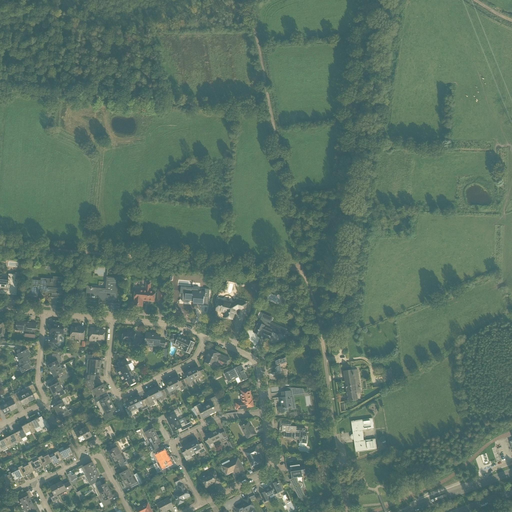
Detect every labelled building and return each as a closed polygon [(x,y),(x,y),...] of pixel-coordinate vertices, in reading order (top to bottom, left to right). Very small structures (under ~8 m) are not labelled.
[(10,281),(0,280),(0,293),(4,294),(4,292),(16,293),(17,282),(14,282),(15,275),(10,275),(10,281)] [(31,281),(30,290),(30,295),(39,296),(39,293),(51,294),(51,298),(57,298),(57,295),(60,295),(62,278),(53,277),(52,279),(40,278),(40,281),(31,281)] [(90,297),(99,298),(103,298),(102,302),(115,304),(117,279),(107,278),(105,290),(91,288),(91,287),(87,287),(86,293),(90,293),(90,297)] [(183,295),(182,302),(189,303),(190,301),(198,302),(197,304),(203,304),(204,297),(209,297),(210,289),(206,289),(205,293),(199,292),(199,290),(193,290),(186,289),(186,294),(186,295),(185,295),(183,295)] [(135,290),(135,294),(134,299),(135,299),(134,305),(142,306),(143,300),(154,301),(155,292),(135,290)] [(219,301),(217,306),(216,310),(225,313),(224,317),(233,319),(235,310),(238,308),(245,309),(246,304),(237,301),(232,304),(219,301)] [(255,328),(253,332),(261,336),(263,332),(265,333),(271,336),(273,331),(284,336),(287,331),(269,323),(270,322),(263,319),(261,324),(258,322),(255,328)] [(24,338),(29,338),(34,338),(36,323),(28,323),(28,322),(27,322),(27,323),(16,322),(15,331),(16,331),(17,331),(18,331),(23,331),(23,330),(25,331),(24,338)] [(50,324),(49,334),(51,334),(50,342),(55,343),(56,343),(57,334),(63,334),(66,334),(67,329),(63,328),(64,326),(50,324)] [(71,328),(70,333),(70,338),(75,338),(74,339),(83,340),(84,328),(79,327),(79,328),(71,328)] [(89,339),(98,340),(103,341),(104,331),(94,330),(95,328),(90,328),(89,339)] [(131,345),(132,345),(138,346),(139,338),(135,337),(136,332),(130,332),(130,333),(124,332),(123,341),(131,342),(131,345)] [(146,333),(145,338),(145,343),(153,344),(153,346),(160,347),(160,348),(165,348),(166,341),(160,340),(160,336),(152,335),(152,334),(146,333)] [(177,341),(175,345),(178,347),(179,349),(182,351),(185,352),(190,354),(195,343),(188,340),(187,341),(182,339),(182,338),(179,336),(177,341)] [(0,342),(0,346),(5,346),(6,346),(13,347),(16,347),(18,350),(21,349),(21,344),(14,343),(9,343),(2,342),(0,342)] [(18,361),(19,364),(29,359),(27,356),(30,355),(27,349),(22,352),(21,349),(18,350),(16,351),(18,354),(16,355),(19,360),(18,361)] [(208,356),(205,362),(210,364),(214,367),(215,366),(216,362),(218,360),(228,364),(230,360),(220,355),(209,350),(207,355),(208,356)] [(51,363),(47,365),(50,371),(60,366),(59,364),(62,362),(59,356),(58,354),(52,354),(52,359),(53,362),(52,363),(51,363)] [(88,355),(87,367),(100,369),(101,361),(96,361),(96,356),(88,355)] [(274,377),(279,378),(282,378),(281,373),(283,373),(283,368),(282,368),(282,366),(287,364),(285,358),(281,360),(280,359),(275,361),(276,367),(275,368),(276,373),(274,373),(274,377)] [(29,359),(19,364),(21,367),(19,368),(21,373),(30,369),(28,364),(30,363),(29,359)] [(121,368),(116,370),(120,377),(132,371),(126,360),(123,361),(118,364),(121,368)] [(237,367),(224,374),(228,382),(232,380),(231,379),(237,375),(238,376),(239,378),(241,382),(243,381),(247,379),(243,371),(244,371),(241,365),(237,367)] [(58,375),(59,378),(60,377),(60,378),(68,374),(65,367),(61,369),(60,366),(50,371),(54,377),(58,375)] [(87,367),(85,380),(94,381),(94,376),(99,376),(100,369),(87,367)] [(194,368),(191,370),(195,379),(199,377),(201,381),(207,378),(204,371),(201,373),(198,367),(195,368),(194,368)] [(390,368),(382,371),(383,374),(385,381),(394,378),(393,375),(392,375),(390,368)] [(188,380),(185,381),(188,388),(194,385),(192,381),(195,379),(191,370),(187,371),(188,372),(185,374),(188,380)] [(357,370),(344,371),(348,402),(358,400),(357,394),(361,393),(357,370)] [(132,371),(120,377),(123,384),(128,381),(130,386),(137,382),(132,371)] [(53,385),(49,387),(52,393),(62,388),(60,385),(63,384),(60,378),(60,377),(59,378),(53,381),(54,384),(53,385)] [(175,378),(172,380),(176,389),(180,387),(182,391),(188,388),(185,381),(182,382),(179,377),(175,378)] [(85,381),(94,398),(101,394),(106,392),(102,385),(98,387),(96,383),(95,383),(94,381),(85,380),(85,381)] [(168,382),(165,384),(168,390),(165,391),(169,398),(174,394),(172,391),(176,389),(172,380),(168,381),(168,382)] [(28,387),(22,390),(28,402),(29,402),(32,401),(31,401),(34,399),(35,399),(32,394),(31,393),(36,391),(33,385),(28,387)] [(156,388),(152,390),(157,399),(160,397),(162,401),(168,398),(165,391),(162,393),(159,387),(156,388)] [(59,397),(60,400),(65,398),(69,396),(66,389),(63,391),(62,388),(52,393),(55,399),(59,397)] [(22,390),(13,395),(16,401),(19,400),(19,401),(22,406),(22,405),(25,404),(28,403),(27,403),(28,402),(22,390)] [(149,400),(146,401),(149,407),(155,404),(153,401),(157,399),(152,390),(149,392),(146,394),(149,400)] [(239,403),(240,409),(245,409),(244,408),(253,406),(253,401),(252,401),(250,391),(247,392),(246,390),(241,390),(242,395),(243,402),(239,403)] [(291,391),(286,392),(281,392),(282,398),(280,398),(281,406),(278,407),(279,413),(288,412),(287,408),(291,408),(289,397),(292,397),(291,391)] [(94,398),(100,409),(111,403),(108,396),(104,399),(101,394),(94,398)] [(10,402),(6,403),(10,411),(11,411),(11,412),(14,410),(13,410),(16,408),(16,409),(16,408),(14,404),(14,403),(13,403),(16,401),(13,395),(8,398),(10,402)] [(136,398),(133,400),(137,409),(138,409),(141,407),(143,411),(149,407),(146,401),(143,403),(140,397),(137,398),(136,398)] [(209,404),(206,406),(210,415),(210,414),(217,411),(214,405),(217,404),(218,405),(214,397),(208,400),(209,404)] [(57,405),(53,407),(56,413),(66,408),(65,406),(68,404),(65,398),(60,400),(57,401),(59,404),(57,405)] [(137,409),(133,400),(129,401),(130,402),(126,404),(129,409),(126,411),(129,417),(136,414),(135,412),(139,410),(138,409),(137,409)] [(0,401),(0,408),(1,408),(1,410),(4,415),(4,414),(7,413),(10,412),(10,411),(6,403),(3,405),(1,401),(0,401)] [(111,403),(100,409),(105,420),(113,416),(111,412),(115,410),(111,403)] [(210,415),(206,406),(202,408),(200,404),(194,407),(198,415),(197,413),(200,412),(203,418),(210,415)] [(66,408),(56,413),(59,419),(64,417),(65,420),(74,416),(71,409),(68,411),(66,408)] [(170,425),(179,421),(177,417),(181,415),(177,409),(169,413),(170,413),(171,413),(172,415),(167,418),(170,425)] [(47,428),(49,427),(45,419),(43,420),(41,417),(38,418),(37,416),(33,418),(34,420),(31,422),(36,431),(37,433),(41,430),(40,428),(46,426),(47,428)] [(356,453),(361,452),(377,450),(375,439),(364,441),(362,431),(374,429),(372,418),(351,422),(353,432),(354,432),(354,434),(353,434),(352,434),(352,435),(351,435),(351,436),(350,436),(350,437),(350,438),(351,439),(352,440),(353,440),(355,440),(355,442),(354,442),(356,453)] [(21,427),(22,430),(23,430),(25,434),(30,431),(31,433),(36,431),(31,422),(29,423),(28,421),(23,423),(24,425),(21,427)] [(179,421),(170,425),(174,432),(178,430),(179,429),(181,432),(179,432),(180,433),(187,429),(185,425),(185,424),(184,422),(181,424),(179,421)] [(83,429),(81,430),(86,439),(92,436),(89,432),(92,431),(88,422),(82,425),(83,429)] [(242,427),(244,431),(246,436),(245,436),(247,440),(255,436),(254,433),(255,432),(250,422),(242,427)] [(148,426),(140,430),(142,434),(146,441),(157,435),(156,435),(157,434),(155,431),(155,432),(153,429),(150,430),(148,426)] [(282,426),(281,432),(284,432),(284,437),(288,438),(299,439),(299,443),(307,444),(308,432),(305,432),(306,429),(302,429),(296,428),(296,427),(291,426),(287,426),(282,426)] [(86,439),(81,430),(78,431),(76,428),(70,431),(74,440),(78,438),(80,443),(86,439)] [(15,433),(13,434),(18,444),(22,441),(21,439),(26,437),(25,434),(23,430),(22,430),(20,431),(19,429),(14,431),(15,433)] [(219,429),(213,432),(217,441),(221,439),(222,443),(229,440),(227,436),(225,432),(224,432),(225,433),(222,435),(222,433),(219,429)] [(205,442),(207,446),(209,450),(215,447),(213,443),(217,441),(213,432),(206,436),(208,440),(209,442),(206,443),(205,442)] [(5,438),(3,439),(8,448),(13,446),(18,444),(17,442),(13,434),(10,436),(9,434),(6,435),(4,436),(5,438)] [(157,435),(146,441),(152,452),(159,448),(157,444),(160,442),(159,439),(157,436),(157,435)] [(197,440),(190,444),(194,452),(198,450),(200,454),(206,451),(204,447),(202,443),(203,445),(200,446),(199,445),(197,440)] [(108,452),(111,458),(123,453),(117,441),(109,445),(112,450),(108,452)] [(183,453),(182,453),(186,461),(191,459),(193,458),(191,454),(194,452),(190,444),(183,447),(185,452),(186,453),(183,454),(183,453)] [(64,450),(59,453),(63,460),(66,459),(67,460),(71,458),(70,456),(73,455),(72,454),(75,453),(71,445),(63,448),(64,450)] [(159,448),(152,452),(157,463),(160,462),(168,457),(167,454),(166,454),(165,451),(162,452),(160,449),(159,448)] [(247,458),(250,463),(252,467),(260,463),(259,462),(260,462),(257,457),(256,455),(259,454),(256,448),(246,453),(249,457),(247,458)] [(48,455),(48,456),(52,462),(53,465),(56,464),(57,465),(61,463),(61,461),(63,460),(59,453),(58,451),(53,453),(48,455)] [(42,456),(37,458),(38,460),(42,467),(44,466),(45,468),(49,466),(49,464),(51,463),(52,462),(48,456),(48,455),(47,453),(42,456)] [(118,463),(121,468),(128,464),(123,453),(111,458),(115,465),(118,463)] [(32,461),(27,463),(28,465),(32,472),(34,471),(35,473),(40,471),(39,469),(42,467),(38,460),(37,458),(36,456),(31,458),(32,461)] [(160,462),(157,463),(160,468),(163,474),(166,472),(170,470),(168,466),(169,466),(172,464),(170,461),(169,458),(168,458),(168,457),(160,462)] [(222,467),(224,470),(227,475),(234,471),(236,476),(244,471),(238,459),(222,467)] [(81,468),(84,475),(96,469),(92,462),(88,464),(87,463),(78,467),(79,469),(81,468)] [(295,462),(285,463),(286,470),(290,469),(292,479),(289,480),(300,501),(306,498),(301,489),(302,488),(303,487),(303,486),(303,485),(302,484),(301,484),(297,483),(296,477),(302,476),(302,474),(306,474),(304,464),(296,465),(295,462)] [(22,466),(17,468),(22,477),(24,476),(25,478),(30,476),(29,474),(32,472),(27,463),(28,465),(23,467),(22,466)] [(119,474),(123,481),(134,475),(128,464),(121,468),(123,472),(119,474)] [(13,471),(8,473),(12,482),(15,481),(16,483),(20,481),(19,479),(22,477),(17,468),(18,470),(14,472),(13,471)] [(84,475),(90,486),(97,482),(95,478),(99,476),(96,469),(84,475)] [(206,478),(201,480),(205,488),(214,484),(215,486),(221,483),(219,479),(215,471),(212,473),(209,474),(210,476),(206,478)] [(3,476),(0,476),(0,482),(2,487),(5,486),(6,488),(10,486),(9,484),(12,482),(8,473),(7,473),(8,475),(4,477),(3,476)] [(134,475),(123,481),(126,487),(130,486),(132,490),(136,488),(140,486),(137,481),(140,480),(137,474),(134,475)] [(180,492),(173,495),(176,500),(178,504),(178,505),(179,504),(183,502),(182,500),(190,496),(186,489),(185,489),(183,484),(181,480),(175,483),(177,487),(180,492)] [(61,481),(55,484),(60,493),(66,491),(67,492),(73,489),(69,482),(63,485),(61,481)] [(92,485),(98,496),(109,490),(106,484),(102,485),(100,481),(97,482),(90,486),(92,485)] [(261,494),(263,499),(265,503),(269,501),(267,498),(274,494),(275,495),(282,491),(278,482),(270,486),(271,487),(266,490),(267,491),(261,494)] [(60,493),(55,484),(49,487),(52,492),(48,494),(53,503),(59,500),(56,495),(60,493)] [(109,490),(98,496),(103,507),(111,503),(109,499),(113,497),(109,490)] [(22,498),(19,500),(21,504),(22,506),(25,504),(31,501),(30,498),(29,498),(29,496),(28,496),(31,494),(29,491),(20,495),(22,498)] [(239,506),(235,508),(237,511),(241,511),(245,510),(245,511),(246,511),(249,511),(255,511),(254,508),(253,505),(252,504),(251,501),(250,501),(248,497),(244,499),(246,503),(244,504),(239,506)] [(160,503),(157,504),(159,509),(160,510),(161,511),(163,511),(173,507),(171,504),(171,503),(173,502),(171,498),(169,500),(168,498),(160,503)] [(25,504),(22,506),(25,511),(28,510),(28,511),(31,511),(38,509),(37,506),(36,505),(33,506),(32,504),(32,503),(31,501),(25,504)] [(140,506),(140,507),(135,509),(136,511),(152,511),(150,507),(148,503),(144,505),(140,507),(140,506)]
